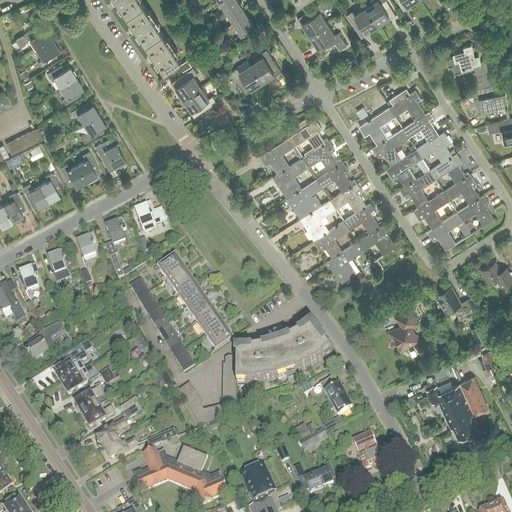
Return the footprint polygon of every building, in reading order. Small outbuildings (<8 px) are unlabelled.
[(119,4),(127,16),(143,5),(139,0),(116,0),(114,2),(117,6),(119,4)] [(226,12),(239,4),(236,0),(220,0),(219,1),(212,5),(214,9),(221,4),(226,12)] [(386,0),(377,0),(366,7),(378,26),(395,15),(386,1),(386,0)] [(396,0),(402,10),(417,0),(396,0)] [(228,16),(233,24),(247,15),(239,4),(226,12),(219,17),(222,20),(228,16)] [(138,32),(146,43),(161,33),(143,5),(127,16),(135,28),(133,29),(135,34),(138,32)] [(298,19),(309,35),(328,23),(320,12),(323,10),(320,5),(298,19)] [(367,33),(378,26),(366,7),(355,15),(353,12),(347,16),(361,38),(368,34),(367,33)] [(241,36),(254,27),(247,15),(233,24),(227,28),(229,32),(236,27),(241,36)] [(328,23),(309,35),(321,52),(335,43),(340,50),(347,46),(338,33),(335,35),(328,23)] [(29,39),(36,49),(53,39),(46,28),(41,31),(39,27),(23,37),(22,35),(14,40),(18,46),(26,41),(29,39)] [(180,61),(161,33),(146,43),(154,56),(151,58),(154,62),(157,60),(165,72),(180,61)] [(60,50),(53,39),(36,49),(42,60),(39,62),(41,66),(57,57),(55,53),(60,50)] [(473,65),(479,88),(491,85),(485,61),(481,62),(479,55),(475,56),(471,44),(455,48),(456,53),(453,54),(454,57),(446,59),(448,68),(452,67),(455,76),(467,73),(465,67),(473,65)] [(251,65),(263,83),(280,72),(266,51),(261,54),(263,58),(251,65)] [(183,64),(187,70),(192,67),(188,60),(183,64)] [(245,94),(263,83),(251,65),(240,72),(238,69),(232,72),(245,94)] [(53,77),(60,87),(77,77),(70,66),(64,70),(62,66),(47,75),(49,79),(53,77)] [(172,83),(183,99),(201,88),(194,77),(197,74),(193,69),(172,83)] [(24,71),(20,74),(24,81),(28,78),(24,71)] [(83,88),(77,77),(60,87),(66,98),(62,100),(65,104),(80,95),(78,91),(83,88)] [(35,86),(32,81),(26,84),(29,89),(35,86)] [(491,85),(479,88),(476,89),(461,93),(463,100),(479,96),(483,111),(508,105),(505,92),(494,95),(491,85)] [(209,99),(201,88),(183,99),(195,116),(216,102),(212,96),(209,99)] [(407,108),(414,121),(425,114),(417,102),(421,100),(415,90),(410,93),(406,88),(389,98),(393,104),(389,107),(395,116),(407,108)] [(8,96),(2,98),(7,109),(13,107),(8,96)] [(78,115),(84,125),(100,115),(93,105),(89,107),(87,103),(71,112),(74,117),(78,115)] [(395,116),(389,107),(359,126),(365,135),(369,133),(377,145),(387,138),(379,126),(395,116)] [(363,108),(356,112),(361,119),(367,114),(363,108)] [(414,121),(402,128),(408,137),(420,129),(428,142),(439,135),(431,122),(434,120),(429,112),(425,114),(414,121)] [(106,125),(100,115),(84,125),(88,132),(80,137),(86,144),(105,133),(102,128),(106,125)] [(507,119),(487,124),(490,134),(502,131),(505,144),(511,142),(511,117),(510,118),(507,119)] [(306,137),(314,150),(325,143),(323,140),(317,131),(320,128),(315,119),(311,122),(308,124),(302,128),(289,136),(294,145),(306,137)] [(305,119),(299,123),(302,128),(308,124),(305,119)] [(30,132),(35,143),(44,139),(38,128),(30,132)] [(393,147),(408,137),(402,128),(387,138),(377,145),(373,147),(378,156),(383,154),(391,166),(400,159),(393,147)] [(30,145),(35,143),(30,132),(25,134),(30,145)] [(434,151),(442,162),(452,156),(444,144),(448,141),(442,132),(439,135),(428,142),(416,149),(422,158),(434,151)] [(25,148),(30,145),(25,134),(19,137),(25,148)] [(269,162),(277,174),(287,168),(279,155),(294,145),(289,136),(259,155),(265,164),(269,162)] [(19,151),(25,148),(19,137),(14,140),(19,151)] [(113,146),(109,139),(95,146),(108,171),(114,168),(114,167),(125,161),(116,144),(113,146)] [(11,155),(19,151),(14,140),(6,144),(11,155)] [(329,140),(325,143),(314,150),(302,158),(308,167),(320,159),(328,171),(339,164),(337,162),(331,152),(335,150),(329,140)] [(0,146),(0,152),(3,159),(8,156),(3,145),(0,146)] [(396,175),(404,187),(414,181),(406,169),(422,158),(416,149),(413,145),(408,148),(411,152),(400,159),(391,166),(387,169),(392,178),(396,175)] [(40,147),(31,151),(34,157),(42,153),(40,147)] [(22,153),(15,156),(18,162),(25,159),(22,153)] [(77,165),(86,182),(97,176),(95,172),(99,170),(89,153),(82,156),(84,159),(83,160),(83,161),(77,165)] [(448,172),(455,183),(466,177),(458,165),(462,163),(456,153),(452,156),(442,162),(430,170),(436,180),(448,172)] [(273,177),(287,198),(301,189),(293,177),(308,167),(302,158),(287,168),(277,174),(273,177)] [(334,180),(342,192),(352,186),(350,183),(344,173),(348,171),(342,162),(339,164),(328,171),(316,179),(322,188),(334,180)] [(75,188),(86,182),(77,165),(70,168),(69,167),(68,168),(67,165),(59,169),(69,186),(73,184),(75,188)] [(410,196),(417,208),(427,201),(420,190),(436,180),(430,170),(414,181),(404,187),(400,190),(406,199),(410,196)] [(47,180),(46,181),(47,182),(40,185),(49,202),(59,196),(58,193),(62,190),(52,173),(45,177),(47,180)] [(462,193),(469,205),(479,198),(472,186),(476,184),(470,174),(466,177),(455,183),(443,191),(449,201),(462,193)] [(297,204),(304,217),(314,210),(306,198),(322,188),(316,179),(301,189),(287,198),(293,207),(297,204)] [(356,183),(352,186),(342,192),(330,200),(336,209),(348,201),(355,213),(366,206),(358,194),(362,192),(356,183)] [(36,204),(38,208),(49,202),(40,185),(33,189),(33,188),(32,188),(30,185),(23,189),(32,206),(36,204)] [(424,218),(431,229),(441,223),(434,211),(449,201),(443,191),(427,201),(417,208),(413,210),(420,220),(424,218)] [(16,193),(8,197),(10,200),(9,201),(10,202),(3,206),(12,222),(23,216),(21,213),(25,210),(16,193)] [(483,195),(479,198),(469,205),(457,213),(463,222),(475,214),(483,226),(493,220),(485,207),(489,205),(483,195)] [(320,219),(336,209),(330,200),(314,210),(304,217),(300,219),(306,228),(310,225),(318,237),(328,231),(320,219)] [(162,209),(154,212),(153,210),(150,202),(141,206),(141,207),(135,210),(144,233),(156,229),(155,227),(167,222),(162,209)] [(361,222),(369,234),(380,228),(372,215),(376,213),(370,204),(366,206),(355,213),(344,221),(349,230),(361,222)] [(0,224),(1,227),(12,222),(3,206),(0,207),(0,224)] [(447,232),(463,222),(457,213),(441,223),(431,229),(427,232),(433,241),(437,238),(445,251),(455,244),(447,232)] [(105,226),(113,246),(125,241),(121,229),(122,229),(121,227),(125,226),(121,217),(111,221),(112,223),(105,226)] [(324,246),(332,259),(342,252),(334,240),(349,230),(344,221),(328,231),(318,237),(314,240),(320,249),(324,246)] [(383,225),(380,228),(369,234),(357,242),(363,251),(375,243),(383,255),(393,249),(385,237),(389,234),(383,225)] [(83,237),(84,239),(77,241),(84,259),(96,255),(94,248),(94,246),(93,246),(92,243),(96,242),(92,233),(83,237)] [(150,251),(145,239),(139,242),(143,253),(144,253),(150,251)] [(352,259),(363,251),(357,242),(342,252),(332,259),(328,261),(341,282),(359,271),(352,259)] [(511,243),(511,242),(501,248),(504,253),(511,247),(511,243)] [(63,249),(54,252),(55,255),(48,257),(54,274),(52,275),(56,284),(61,282),(60,280),(69,277),(64,264),(65,263),(64,261),(63,262),(62,259),(67,257),(63,249)] [(150,251),(144,253),(146,258),(154,255),(152,250),(150,251)] [(167,282),(186,268),(176,254),(157,267),(167,282)] [(124,276),(116,255),(109,257),(117,279),(124,276)] [(500,272),(495,262),(481,270),(489,284),(497,280),(502,288),(511,282),(511,278),(506,268),(500,272)] [(34,275),(38,273),(35,264),(26,268),(26,269),(19,272),(27,292),(39,287),(36,281),(38,280),(37,278),(35,278),(34,275)] [(377,273),(371,264),(366,267),(372,277),(377,273)] [(196,283),(186,268),(167,282),(177,296),(196,283)] [(91,282),(87,270),(81,272),(85,284),(91,282)] [(140,279),(129,286),(132,290),(138,301),(150,294),(140,279)] [(0,315),(10,309),(15,318),(17,323),(26,318),(6,282),(0,285),(0,291),(0,292),(0,315)] [(177,296),(186,310),(205,296),(196,283),(177,296)] [(64,302),(58,286),(52,288),(58,304),(64,302)] [(460,304),(450,287),(436,295),(447,314),(454,310),(459,320),(474,312),(467,300),(460,304)] [(150,294),(138,301),(147,316),(159,308),(150,294)] [(186,310),(196,323),(215,310),(205,296),(186,310)] [(35,311),(30,302),(25,305),(35,322),(44,317),(39,309),(35,311)] [(159,308),(147,316),(156,330),(167,323),(159,308)] [(400,326),(388,333),(390,337),(392,338),(397,347),(397,349),(399,354),(407,350),(407,347),(411,345),(413,346),(421,342),(417,335),(414,334),(411,328),(418,324),(410,309),(394,318),(395,320),(396,320),(400,326)] [(196,323),(206,337),(224,324),(215,310),(196,323)] [(167,323),(156,330),(165,344),(176,337),(167,323)] [(36,339),(30,342),(33,346),(26,351),(28,355),(33,363),(55,349),(49,338),(64,329),(60,324),(43,331),(39,334),(40,336),(36,339)] [(216,351),(234,339),(224,324),(206,337),(216,351)] [(236,375),(236,381),(236,385),(246,385),(278,380),(295,374),(324,359),(331,353),(311,326),(302,333),(285,342),(266,348),(247,351),(237,351),(236,357),(236,363),(236,369),(236,375)] [(479,326),(471,330),(478,347),(486,343),(479,326)] [(148,347),(141,335),(134,339),(142,351),(148,347)] [(176,337),(165,344),(174,359),(185,351),(176,337)] [(77,374),(84,370),(80,362),(87,358),(80,346),(67,354),(71,361),(56,370),(58,375),(56,376),(61,384),(77,374)] [(497,365),(491,349),(481,353),(488,369),(489,368),(496,366),(497,365)] [(185,351),(174,359),(183,374),(195,366),(185,351)] [(498,387),(505,384),(499,372),(496,366),(489,368),(493,375),(498,387)] [(84,370),(77,374),(61,384),(68,396),(88,383),(84,377),(92,372),(89,367),(84,370)] [(115,380),(109,369),(99,375),(106,386),(115,380)] [(346,396),(334,375),(328,379),(329,379),(320,385),(331,405),(346,396)] [(474,378),(459,385),(474,416),(488,410),(474,378)] [(300,388),(303,394),(313,389),(310,383),(300,388)] [(178,392),(181,397),(192,389),(189,384),(178,392)] [(440,393),(437,386),(427,391),(433,404),(437,402),(446,422),(448,421),(452,430),(453,429),(459,440),(480,430),(474,416),(459,385),(440,393)] [(81,417),(98,407),(94,400),(103,394),(99,388),(80,400),(80,401),(76,404),(78,408),(76,409),(81,417)] [(195,394),(192,389),(181,397),(184,402),(195,394)] [(144,394),(136,399),(139,403),(147,398),(144,394)] [(184,402),(187,407),(199,399),(195,394),(184,402)] [(353,408),(346,396),(331,405),(338,416),(353,408)] [(236,412),(236,399),(222,398),(222,406),(225,416),(236,412)] [(135,399),(120,409),(127,420),(142,410),(135,399)] [(202,404),(199,399),(187,407),(190,412),(202,404)] [(190,412),(197,424),(202,421),(205,410),(202,404),(190,412)] [(218,419),(225,416),(222,406),(215,408),(218,419)] [(94,425),(95,425),(114,414),(111,408),(102,414),(98,407),(81,417),(85,424),(87,423),(90,427),(94,425)] [(215,408),(210,409),(213,422),(218,419),(215,408)] [(205,410),(202,421),(197,424),(199,427),(213,422),(210,409),(205,410)] [(104,449),(120,439),(117,432),(127,426),(124,421),(104,433),(105,434),(98,438),(99,440),(98,442),(97,444),(99,447),(102,448),(103,447),(104,449)] [(217,421),(209,425),(211,431),(219,427),(217,421)] [(331,422),(321,427),(324,434),(335,428),(331,422)] [(303,425),(294,430),(298,437),(296,438),(303,452),(306,450),(308,454),(319,449),(317,445),(327,440),(322,432),(317,435),(312,425),(305,429),(303,425)] [(171,432),(147,441),(150,448),(174,439),(171,432)] [(384,463),(371,434),(352,442),(365,471),(376,466),(377,468),(383,465),(383,464),(384,463)] [(117,456),(118,457),(138,445),(135,439),(124,446),(120,439),(104,449),(110,459),(117,456)] [(288,459),(283,447),(277,450),(282,462),(288,459)] [(155,450),(143,455),(149,470),(141,473),(140,471),(133,474),(140,492),(168,481),(195,492),(201,506),(213,501),(212,500),(228,493),(220,474),(208,479),(204,477),(205,475),(201,473),(208,458),(184,448),(177,463),(172,461),(172,463),(168,462),(163,451),(157,454),(155,450)] [(136,454),(119,462),(121,466),(138,459),(136,454)] [(276,511),(270,498),(268,499),(267,495),(276,491),(264,463),(240,474),(254,505),(250,507),(252,511),(276,511)] [(327,471),(317,475),(323,489),(333,485),(331,480),(335,479),(329,464),(325,465),(327,471)] [(309,495),(323,489),(317,475),(306,479),(301,467),(294,469),(297,477),(304,492),(307,491),(309,495)] [(0,493),(10,486),(3,475),(0,477),(0,493)] [(15,511),(24,507),(21,502),(21,500),(19,497),(17,497),(16,496),(1,506),(6,511),(5,511),(15,511)] [(291,502),(288,497),(279,501),(282,506),(291,502)] [(239,511),(243,510),(240,501),(234,503),(237,511),(239,511)] [(509,511),(507,511),(504,503),(491,508),(492,511),(509,511)]
